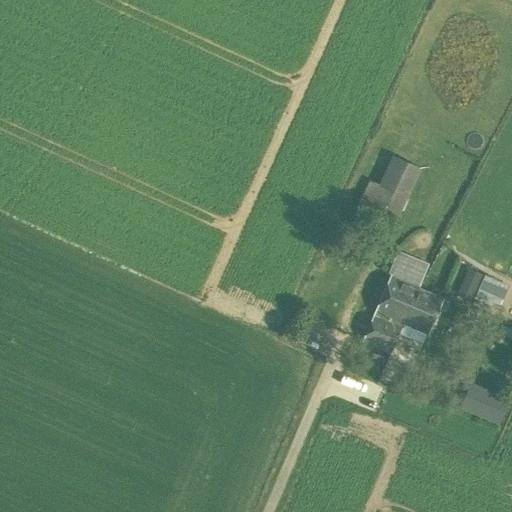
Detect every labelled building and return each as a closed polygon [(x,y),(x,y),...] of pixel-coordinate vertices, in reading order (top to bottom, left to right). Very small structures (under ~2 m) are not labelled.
[(392,229),(421,170),(392,156),(378,185),(370,181),(355,211),(392,229)] [(425,247),(437,240),(429,228),(418,235),(425,247)] [(468,269),(459,290),(473,296),(483,276),(468,269)] [(427,336),(444,295),(393,274),(363,342),(391,352),(401,326),(427,336)] [(502,300),(508,286),(484,275),(478,289),(502,300)] [(498,423),(507,400),(486,391),(477,414),(498,423)]
